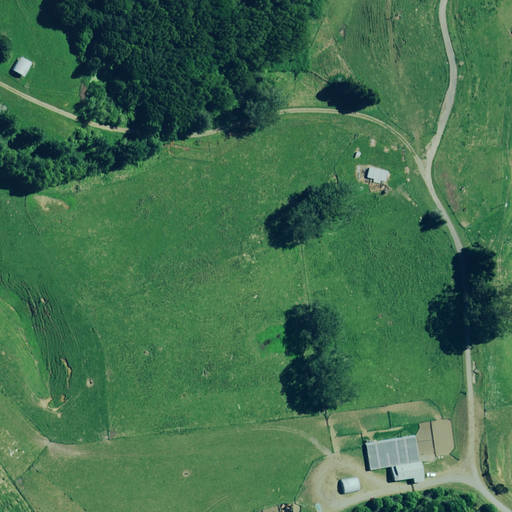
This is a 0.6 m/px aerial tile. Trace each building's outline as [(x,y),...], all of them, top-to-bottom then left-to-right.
[(30,64),(19,57),(11,70),(22,77),(30,64)] [(361,154),(356,151),(354,155),(355,155),(351,162),(356,166),(360,159),(358,158),(361,154)] [(386,171),(367,168),(366,178),(373,179),(372,182),(379,183),(379,180),(385,181),(386,171)] [(412,483),(421,481),(419,469),(422,468),(422,465),(419,465),(414,435),(376,442),(376,440),(373,441),(373,442),(365,443),(369,470),(390,467),(393,481),(411,478),(412,483)] [(358,490),(355,477),(340,480),(343,493),(358,490)]
